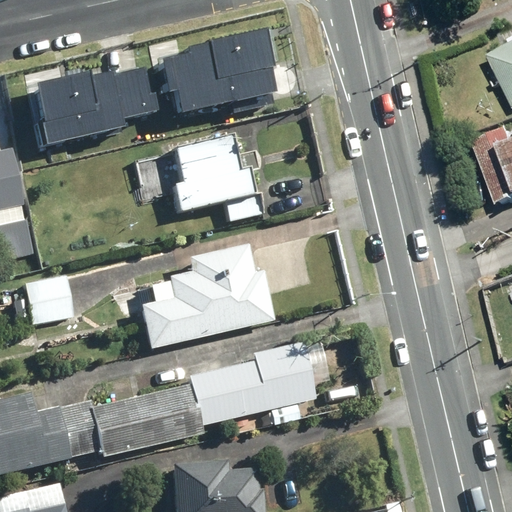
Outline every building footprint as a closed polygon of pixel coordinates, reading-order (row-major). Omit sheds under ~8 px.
[(179,115),(269,94),(256,40),(158,63),(166,96),(174,94),(179,115)] [(511,47),(498,54),(511,84),(511,47)] [(39,78),(39,124),(34,126),(41,150),(155,119),(148,94),(144,95),(144,78),(39,78)] [(511,133),(480,145),(502,207),(511,203),(511,133)] [(169,186),(177,216),(245,197),(228,136),(171,151),(180,182),(169,186)] [(0,260),(1,263),(31,258),(10,152),(0,153),(0,260)] [(184,261),(188,277),(148,287),(152,304),(138,308),(149,353),(272,323),(260,273),(251,275),(244,246),(184,261)] [(72,315),(64,278),(22,287),(30,324),(72,315)] [(236,368),(233,354),(209,359),(212,373),(185,379),(188,390),(196,430),(312,405),(299,346),(247,358),(249,365),(236,368)] [(29,415),(25,396),(0,400),(0,476),(98,456),(99,460),(198,439),(196,430),(188,390),(92,411),(90,402),(29,415)] [(261,511),(262,484),(250,483),(250,475),(226,475),(227,465),(172,464),(171,511),(261,511)] [(63,511),(57,485),(0,498),(0,511),(63,511)]
